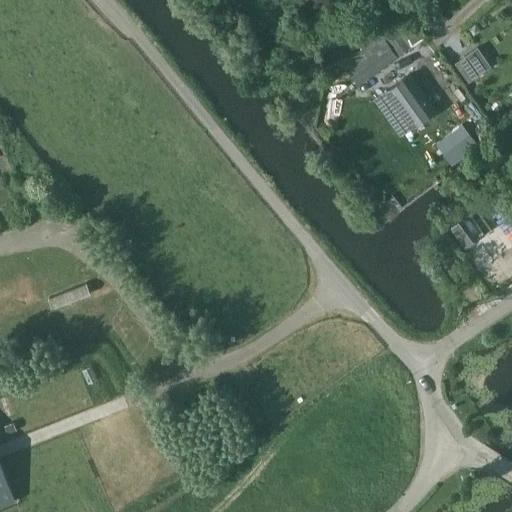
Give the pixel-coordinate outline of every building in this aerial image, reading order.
[(399,54),(410,46),(397,28),(386,36),(399,54)] [(454,58),(466,78),(490,64),(477,43),(454,58)] [(410,74),(387,90),(411,125),(435,109),(410,74)] [(461,158),(471,150),(451,124),(440,133),(461,158)] [(53,308),(91,293),(86,280),(48,295),(53,308)] [(0,506),(16,500),(0,460),(0,506)]
